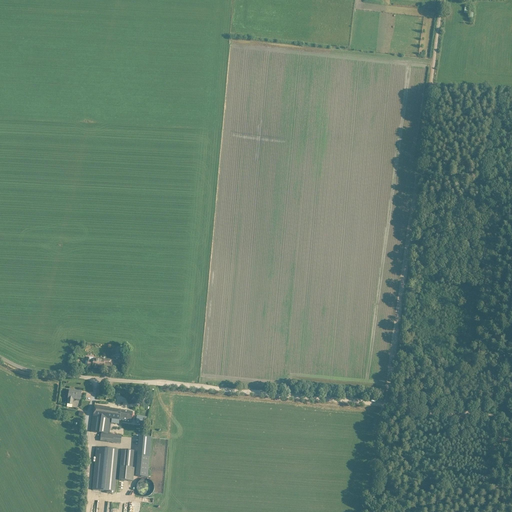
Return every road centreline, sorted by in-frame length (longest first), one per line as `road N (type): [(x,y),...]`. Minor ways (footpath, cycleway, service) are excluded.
road 1 (track): [(385,404),(441,14)]
road 2 (track): [(385,404),(123,385)]
road 3 (track): [(87,511),(93,382)]
road 4 (track): [(511,420),(385,404)]
road 5 (unclassified): [(123,385),(37,376),(0,363)]
